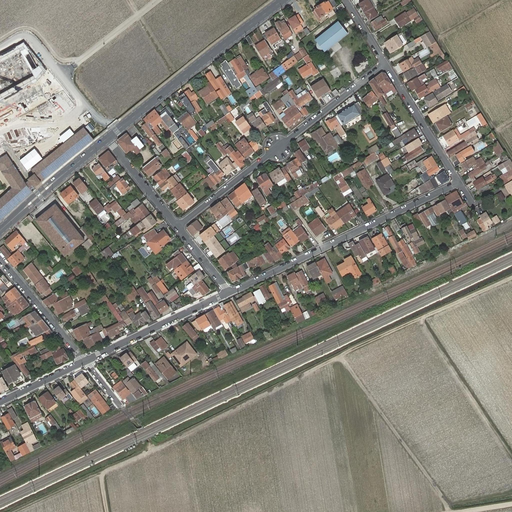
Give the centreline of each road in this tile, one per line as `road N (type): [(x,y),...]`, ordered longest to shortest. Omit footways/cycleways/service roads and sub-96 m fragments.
road 1 (track): [(107,511),(100,473),(511,275)]
road 2 (residential): [(178,226),(385,63)]
road 3 (residential): [(229,292),(458,182)]
road 4 (primary): [(107,138),(282,0)]
road 5 (track): [(341,356),(454,511)]
road 6 (track): [(415,0),(511,155)]
road 7 (track): [(418,319),(511,458)]
road 8 (residential): [(87,361),(229,292)]
road 9 (primary): [(0,230),(107,138)]
road 10 (residential): [(385,63),(458,182)]
road 11 (residential): [(0,258),(87,361)]
